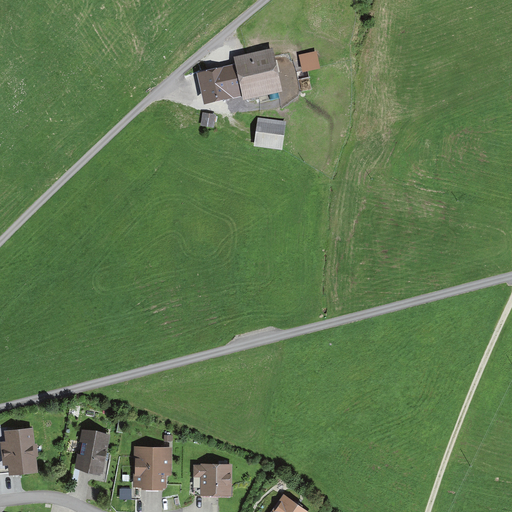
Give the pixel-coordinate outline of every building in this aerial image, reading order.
[(300,57),(304,72),(319,69),(315,53),(300,57)] [(269,54),(221,64),(222,69),(201,73),(207,101),(226,97),(227,100),(276,89),(269,54)] [(203,125),(213,126),(214,113),(204,112),(203,125)] [(285,124),(258,119),(254,144),(282,149),(285,124)] [(29,423),(6,426),(11,467),(34,464),(29,423)] [(80,429),(74,463),(100,467),(105,433),(80,429)] [(162,445),(134,445),(134,481),(162,481),(162,445)] [(227,458),(200,459),(201,488),(228,487),(227,458)] [(285,493),(269,511),(303,511),(306,509),(285,493)]
